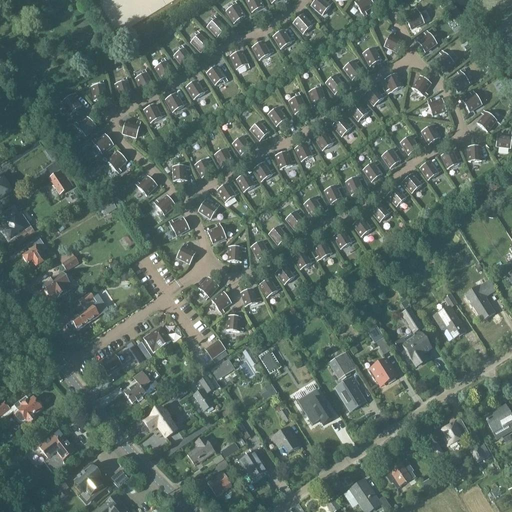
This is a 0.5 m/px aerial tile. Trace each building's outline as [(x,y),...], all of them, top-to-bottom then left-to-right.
[(248,0),(246,1),(252,14),(263,9),(258,0),(248,0)] [(317,0),(312,7),(311,8),(322,17),(330,7),(332,5),(330,2),(327,5),(321,0),(317,0)] [(373,7),(368,0),(361,0),(355,5),(361,15),(362,15),(364,18),(366,16),(364,13),(373,7)] [(226,13),(234,25),(244,18),(237,6),(237,7),(235,3),(232,5),(234,8),(226,13)] [(413,12),(415,15),(405,20),(411,31),(423,25),(418,14),(416,10),(413,12)] [(303,17),(293,25),(303,36),(312,27),(315,25),(312,22),(310,25),(303,17)] [(207,29),(217,39),(226,31),(216,20),(216,21),(214,18),(211,20),(214,23),(207,29)] [(284,32),(273,39),(281,51),(291,44),(294,42),(293,39),(289,41),(284,32)] [(191,44),(201,55),(210,46),(200,36),(197,33),(195,35),(197,38),(191,44)] [(424,35),(426,38),(417,44),(425,54),(436,46),(429,36),(428,36),(426,33),(424,35)] [(384,48),(397,54),(402,43),(393,39),(395,35),(392,34),(390,37),(384,48)] [(263,44),(252,50),(259,62),(270,56),(273,54),(272,51),(268,53),(263,44)] [(174,58),(183,69),(192,61),(184,50),(181,47),(179,49),(181,52),(174,58)] [(363,56),(370,68),(381,62),(376,53),(379,51),(377,48),(374,50),(363,56)] [(441,52),(439,55),(442,57),(434,65),(442,74),(453,64),(444,55),(441,52)] [(230,59),(236,71),(244,68),(246,71),(249,70),(247,66),(248,66),(242,53),(230,59)] [(155,70),(162,82),(173,76),(166,64),(164,60),(161,62),(163,65),(155,70)] [(353,63),(343,71),(352,82),(362,74),(355,66),(358,63),(356,61),(353,63)] [(207,75),(215,87),(222,82),(224,85),(227,83),(225,80),(225,79),(217,68),(207,75)] [(136,81),(142,93),(153,87),(147,75),(146,75),(145,72),(142,73),(143,77),(136,81)] [(457,74),(459,77),(450,83),(457,93),(469,85),(462,75),(460,72),(457,74)] [(335,77),(326,85),(335,96),(344,88),(338,80),(340,78),(338,75),(335,77)] [(385,82),(390,91),(386,93),(388,96),(391,94),(402,89),(396,76),(385,82)] [(422,97),(425,99),(427,97),(424,95),(430,86),(420,79),(412,90),(422,97)] [(115,87),(119,100),(131,97),(127,83),(126,80),(123,80),(124,84),(115,87)] [(92,89),(94,103),(106,100),(104,86),(103,83),(100,83),(100,87),(92,89)] [(197,83),(186,89),(194,101),(204,95),(207,93),(206,90),(202,92),(197,83)] [(321,90),(320,86),(316,87),(318,91),(309,94),(314,107),(326,103),(321,90)] [(386,98),(384,95),(381,97),(375,89),(365,97),(373,108),(383,100),(386,98)] [(470,94),(472,97),(463,103),(469,113),(473,111),(481,106),(474,96),(472,93),(470,94)] [(62,104),(70,116),(80,108),(74,100),(77,97),(75,95),(72,97),(62,104)] [(300,98),(298,95),(295,96),(297,99),(289,103),(295,116),(306,111),(300,98)] [(166,102),(173,114),(183,108),(187,106),(185,103),(182,105),(176,96),(166,102)] [(430,101),(427,103),(428,106),(432,118),(445,113),(441,101),(431,105),(430,101)] [(349,113),(358,123),(367,115),(370,112),(368,110),(365,112),(358,104),(349,113)] [(155,107),(144,112),(150,125),(162,119),(161,119),(165,117),(163,114),(160,116),(155,107)] [(281,107),(278,110),(278,109),(268,117),(276,128),(286,121),(280,112),(283,110),(281,107)] [(477,126),(487,133),(496,122),(486,115),(483,112),(481,115),(484,117),(477,126)] [(95,128),(86,119),(79,127),(76,124),(74,127),(76,129),(85,138),(95,128)] [(332,128),(342,138),(351,130),(354,128),(351,125),(349,128),(342,120),(332,128)] [(262,121),(259,124),(250,132),(259,143),(269,134),(262,126),(264,124),(262,121)] [(126,124),(122,135),(136,139),(139,127),(140,124),(137,123),(136,127),(126,124)] [(432,128),(422,134),(428,146),(439,140),(434,131),(437,129),(436,126),(432,128)] [(334,140),(331,142),(325,134),(315,140),(323,152),(333,145),(336,143),(334,140)] [(511,134),(509,134),(508,137),(498,136),(496,148),(510,150),(511,138),(511,134)] [(243,139),(233,146),(241,157),(251,150),(245,141),(248,139),(246,136),(243,139)] [(411,138),(400,145),(408,157),(419,150),(413,141),(416,139),(414,136),(411,138)] [(112,147),(105,137),(96,143),(94,141),(92,143),(94,145),(94,146),(101,155),(112,147)] [(316,156),(314,153),(311,155),(306,145),(295,151),(301,164),(312,158),(316,156)] [(215,157),(222,169),(232,163),(227,154),(230,152),(229,149),(226,151),(215,157)] [(397,152),(395,149),(392,151),(382,158),(390,170),(400,163),(394,154),(397,152)] [(480,149),(468,149),(468,163),(481,163),(485,162),(484,159),(481,159),(480,149)] [(462,164),(461,161),(457,163),(453,153),(442,158),(447,171),(459,166),(462,164)] [(126,163),(117,154),(107,164),(116,173),(118,175),(121,173),(118,170),(126,163)] [(276,158),(280,171),(292,167),(295,166),(294,163),(291,164),(287,154),(276,158)] [(206,161),(195,167),(202,180),(213,174),(208,164),(211,163),(209,160),(206,161)] [(45,170),(51,177),(64,168),(58,161),(45,170)] [(363,172),(371,184),(381,176),(375,168),(378,166),(376,163),(373,165),(363,172)] [(441,173),(439,170),(436,172),(430,163),(420,170),(428,182),(438,175),(441,173)] [(275,175),(273,172),(270,174),(264,165),(254,172),(261,183),(272,177),(275,175)] [(189,168),(185,169),(185,168),(173,169),(174,183),(186,182),(185,172),(189,172),(189,168)] [(48,180),(59,197),(74,187),(63,170),(48,180)] [(256,183),(253,185),(247,176),(237,182),(244,194),(254,188),(258,186),(256,183)] [(403,184),(411,195),(421,187),(424,185),(422,182),(419,185),(412,176),(403,184)] [(0,200),(13,192),(4,178),(0,180),(0,200)] [(346,184),(351,197),(363,192),(358,182),(362,181),(360,178),(357,179),(346,184)] [(138,189),(146,198),(156,188),(149,180),(147,179),(140,186),(138,184),(135,187),(138,189)] [(220,197),(225,204),(235,198),(235,197),(238,195),(237,193),(234,195),(228,186),(217,192),(220,197)] [(339,186),(336,188),(324,193),(331,206),(342,200),(337,191),(340,189),(339,186)] [(408,197),(406,195),(403,197),(396,190),(387,198),(396,208),(406,200),(405,200),(408,197)] [(490,211),(481,196),(470,202),(480,218),(490,211)] [(97,205),(104,217),(117,210),(109,198),(97,205)] [(159,205),(156,202),(154,204),(156,207),(164,217),(175,208),(169,202),(167,198),(159,205)] [(304,206),(312,218),(320,213),(322,211),(316,202),(319,200),(318,198),(314,200),(304,206)] [(216,205),(214,208),(205,203),(198,213),(210,221),(217,210),(219,207),(216,205)] [(387,213),(380,205),(370,213),(380,224),(389,216),(392,213),(389,211),(387,213)] [(7,211),(13,219),(19,215),(14,207),(7,211)] [(1,216),(6,224),(13,219),(7,211),(1,216)] [(298,216),(300,214),(298,211),(296,214),(295,214),(286,221),(295,232),(304,225),(298,216)] [(6,234),(4,235),(8,240),(9,239),(10,241),(15,237),(19,243),(34,233),(21,214),(19,215),(13,219),(6,224),(5,224),(9,230),(5,233),(6,234)] [(169,224),(170,227),(176,238),(189,231),(183,220),(173,225),(172,222),(169,224)] [(353,227),(361,239),(371,231),(374,229),(372,226),(369,229),(363,220),(353,227)] [(62,223),(57,227),(60,232),(66,229),(62,223)] [(208,234),(212,245),(225,240),(220,229),(219,225),(216,226),(217,230),(208,234)] [(283,229),(281,226),(278,228),(269,236),(278,247),(287,239),(281,231),(283,229)] [(350,242),(344,232),(334,239),(341,251),(351,245),(355,243),(353,240),(350,242)] [(128,234),(123,237),(130,247),(135,243),(128,234)] [(26,247),(29,251),(30,253),(22,258),(27,265),(31,263),(35,269),(48,261),(42,252),(46,250),(39,239),(28,246),(26,247)] [(251,249),(258,262),(269,256),(264,246),(267,244),(265,242),(262,243),(251,249)] [(325,243),(314,249),(318,258),(315,259),(317,263),(331,256),(331,255),(325,243)] [(183,248),(177,259),(188,265),(189,266),(195,255),(185,250),(187,247),(184,245),(183,248)] [(245,250),(241,250),(229,249),(228,263),(241,264),(241,253),(245,254),(245,250)] [(65,270),(67,272),(79,265),(70,252),(58,259),(60,262),(65,270)] [(314,264),(313,261),(310,262),(304,253),(294,259),(300,271),(311,265),(314,264)] [(295,274),(292,276),(285,268),(276,275),(284,286),(294,279),(297,276),(295,274)] [(129,282),(128,271),(120,272),(120,283),(129,282)] [(49,298),(54,295),(57,300),(67,293),(67,294),(71,292),(68,287),(70,286),(63,275),(43,287),(49,298)] [(203,300),(206,302),(208,299),(218,288),(208,280),(199,291),(206,297),(203,300)] [(275,290),(270,281),(259,287),(267,299),(277,293),(280,291),(278,288),(275,290)] [(466,303),(479,325),(497,314),(489,301),(492,299),(484,285),(475,291),(478,296),(466,303)] [(253,291),(241,295),(245,308),(257,305),(261,303),(260,300),(256,301),(253,291)] [(85,312),(70,322),(77,332),(99,317),(107,311),(98,297),(94,300),(90,294),(79,302),(83,309),(85,312)] [(222,311),(230,305),(223,295),(212,303),(219,313),(221,316),(224,314),(222,311)] [(465,333),(450,309),(453,307),(457,305),(450,295),(443,299),(448,308),(433,317),(443,333),(447,330),(453,341),(463,334),(465,333)] [(406,301),(400,305),(404,311),(409,307),(406,301)] [(409,309),(400,315),(413,335),(422,330),(409,309)] [(240,320),(228,318),(227,332),(239,334),(239,333),(243,334),(243,331),(239,330),(240,320)] [(376,344),(383,339),(377,330),(367,336),(374,345),(376,344)] [(447,330),(443,333),(449,343),(453,341),(447,330)] [(143,340),(153,355),(170,343),(167,337),(166,338),(162,332),(158,331),(150,336),(150,335),(143,340)] [(403,340),(395,345),(402,356),(406,354),(415,370),(427,362),(423,356),(433,350),(422,333),(414,338),(405,344),(403,340)] [(412,334),(403,340),(405,344),(414,338),(412,334)] [(376,344),(384,356),(387,354),(390,352),(391,352),(383,339),(376,344)] [(218,342),(205,351),(212,361),(224,352),(225,352),(218,342)] [(261,343),(251,350),(255,357),(266,350),(261,343)] [(134,347),(129,350),(132,355),(137,352),(134,347)] [(249,350),(243,354),(243,355),(247,361),(253,357),(249,350)] [(115,356),(118,361),(125,356),(121,351),(115,356)] [(137,352),(132,355),(136,361),(141,358),(137,352)] [(224,352),(212,361),(215,365),(227,356),(224,352)] [(267,353),(259,359),(268,373),(276,368),(267,353)] [(101,367),(107,376),(119,367),(130,360),(127,355),(125,356),(118,361),(117,361),(115,357),(101,367)] [(345,356),(329,365),(333,373),(338,380),(339,379),(341,381),(350,376),(348,374),(354,371),(349,363),(345,356)] [(253,357),(247,361),(252,368),(258,364),(253,357)] [(370,372),(368,373),(374,382),(376,381),(380,388),(381,388),(385,385),(397,378),(386,360),(369,371),(370,372)] [(210,370),(212,373),(225,364),(224,361),(210,370)] [(211,373),(218,383),(235,371),(229,362),(225,364),(212,373),(211,373)] [(137,385),(124,395),(132,405),(145,395),(147,397),(154,391),(153,390),(150,385),(155,381),(160,378),(151,367),(136,378),(140,383),(137,385)] [(194,396),(193,396),(204,412),(207,411),(208,413),(213,410),(211,408),(213,406),(206,396),(214,390),(206,378),(195,385),(200,392),(194,396)] [(353,378),(336,389),(350,413),(365,403),(355,388),(358,386),(353,378)] [(155,381),(150,385),(153,390),(159,386),(155,381)] [(272,388),(266,392),(270,398),(276,394),(272,388)] [(184,389),(172,398),(176,402),(187,394),(184,389)] [(316,391),(297,403),(311,426),(319,421),(323,427),(334,420),(316,391)] [(270,398),(266,392),(260,396),(264,402),(270,398)] [(26,398),(14,407),(17,411),(14,413),(13,416),(14,420),(18,424),(21,426),(24,426),(27,423),(30,426),(36,421),(34,418),(35,417),(34,416),(42,411),(41,410),(42,409),(42,407),(40,404),(38,404),(37,404),(33,399),(29,403),(26,398)] [(0,418),(9,411),(9,410),(2,402),(0,403),(0,418)] [(14,413),(17,411),(14,407),(9,410),(9,411),(0,418),(0,422),(12,412),(14,413)] [(500,410),(484,419),(493,435),(496,441),(511,432),(510,429),(511,427),(511,418),(505,407),(500,410)] [(229,408),(221,414),(225,418),(233,412),(229,408)] [(153,416),(144,423),(150,433),(157,428),(165,439),(177,431),(169,420),(169,418),(165,412),(163,411),(162,410),(153,416)] [(278,414),(285,424),(288,423),(291,421),(285,410),(278,414)] [(436,434),(440,441),(443,439),(447,447),(451,445),(453,446),(456,443),(458,444),(460,444),(462,444),(462,442),(462,439),(463,439),(463,438),(469,435),(460,421),(455,424),(455,423),(436,434)] [(429,425),(420,430),(425,439),(434,434),(429,425)] [(481,426),(476,429),(483,441),(488,438),(481,426)] [(279,452),(280,451),(282,456),(286,456),(301,447),(289,428),(287,429),(271,439),(279,452)] [(63,462),(75,452),(59,432),(39,448),(48,460),(44,463),(54,476),(67,466),(63,462)] [(463,438),(463,439),(465,443),(472,439),(470,434),(469,435),(463,438)] [(240,437),(235,441),(240,449),(245,445),(240,437)] [(194,445),(197,449),(187,456),(193,465),(199,461),(201,463),(215,453),(204,438),(194,445)] [(221,453),(225,460),(239,451),(235,444),(221,453)] [(430,447),(436,459),(443,455),(436,444),(430,447)] [(483,446),(478,449),(476,445),(468,449),(477,465),(485,460),(490,457),(483,446)] [(242,452),(230,460),(239,474),(244,471),(251,482),(267,473),(266,472),(265,472),(262,467),(267,464),(259,451),(247,459),(246,458),(242,452)] [(220,456),(212,461),(216,466),(224,461),(220,456)] [(216,471),(218,474),(229,467),(225,461),(214,468),(216,471)] [(12,462),(7,467),(11,471),(16,467),(12,462)] [(385,475),(391,485),(392,485),(397,491),(401,488),(400,488),(411,481),(415,479),(412,474),(413,473),(405,462),(400,465),(401,466),(391,473),(390,472),(385,475)] [(82,477),(75,483),(78,485),(84,493),(79,497),(86,505),(104,489),(98,482),(100,481),(97,477),(99,476),(98,475),(97,477),(93,473),(95,471),(91,465),(84,471),(80,475),(82,477)] [(120,471),(110,480),(118,489),(128,480),(120,471)] [(62,478),(66,482),(71,477),(67,473),(62,478)] [(231,488),(222,474),(207,484),(217,498),(231,488)] [(50,489),(62,502),(69,496),(65,492),(68,489),(60,480),(50,489)] [(422,484),(428,493),(434,489),(428,480),(422,484)] [(272,481),(268,484),(274,494),(278,492),(272,481)] [(362,511),(372,511),(380,507),(381,506),(378,502),(364,481),(349,491),(358,505),(362,511)] [(73,489),(79,497),(84,493),(78,485),(73,489)] [(131,485),(123,490),(125,494),(130,491),(131,492),(134,490),(131,485)] [(358,505),(349,491),(343,495),(352,509),(358,505)] [(127,511),(115,497),(96,511),(127,511)] [(381,500),(378,502),(381,506),(380,507),(383,511),(392,511),(384,498),(381,500)] [(333,500),(325,506),(329,511),(337,511),(340,510),(333,500)]
